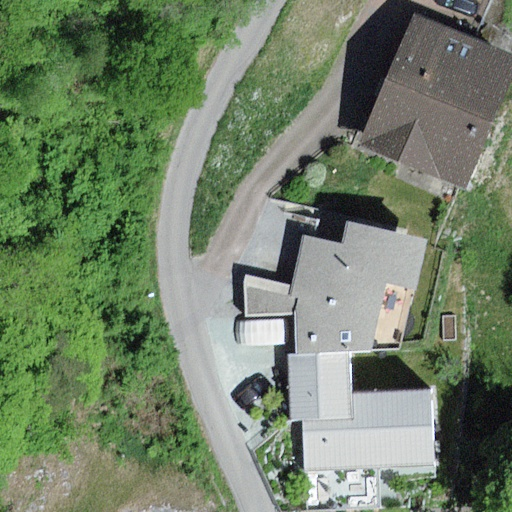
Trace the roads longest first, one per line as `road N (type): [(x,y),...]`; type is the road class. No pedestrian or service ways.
road 1 (track): [(191,318),(171,233),(184,164),(270,0)]
road 2 (residential): [(255,511),(191,318)]
